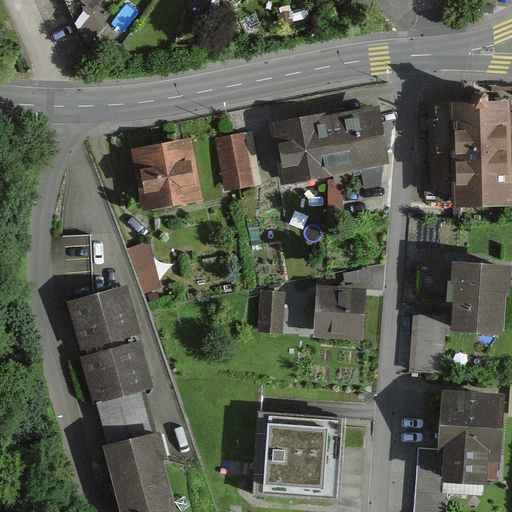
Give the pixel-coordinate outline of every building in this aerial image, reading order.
[(431,192),(453,191),(454,211),(511,209),(511,113),(511,114),(511,97),(428,100),(431,192)] [(377,107),(320,119),(332,179),(335,190),(390,179),(388,168),(390,168),(377,107)] [(282,190),(332,179),(320,119),(270,129),(282,190)] [(252,133),(217,139),(226,193),(262,186),(252,133)] [(202,203),(191,141),(132,150),(142,213),(202,203)] [(133,246),(141,293),(163,289),(155,243),(133,246)] [(451,338),(504,341),(507,301),(509,301),(511,271),(453,267),(451,296),(454,296),(451,338)] [(363,342),(367,291),(318,287),(313,337),(363,342)] [(97,413),(154,395),(137,344),(140,343),(123,290),(67,308),(84,361),(80,362),(97,413)] [(287,293),(263,292),(261,333),(284,334),(287,293)] [(445,315),(414,313),(410,373),(441,375),(445,315)] [(443,489),(487,491),(488,466),(503,466),(506,398),(442,395),(439,464),(444,464),(443,489)] [(141,400),(97,413),(109,455),(153,442),(141,400)] [(339,501),(345,419),(259,413),(254,495),(339,501)] [(174,511),(158,444),(101,457),(114,511),(174,511)]
